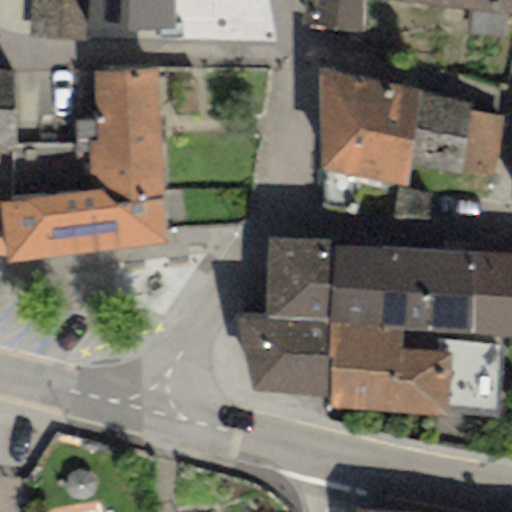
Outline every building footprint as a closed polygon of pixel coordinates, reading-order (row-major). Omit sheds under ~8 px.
[(89,37),(90,0),(31,0),(31,35),(89,37)] [(173,0),(90,0),(89,37),(173,30),(173,0)] [(301,0),(297,30),(361,38),(366,0),(301,0)] [(511,0),(395,0),(511,15),(511,0)] [(422,90),(320,66),(319,171),(404,187),(407,169),(422,94),(422,90)] [(0,163),(9,164),(15,69),(0,68),(0,163)] [(154,71),(91,74),(94,141),(89,141),(91,191),(159,184),(154,71)] [(472,104),(422,94),(407,169),(490,185),(502,120),(470,114),(472,104)] [(162,244),(159,184),(91,191),(0,200),(0,201),(6,256),(7,263),(162,244)] [(331,241),(266,239),(262,317),(327,319),(330,246),(331,241)] [(473,252),(330,246),(327,319),(328,326),(403,330),(470,332),(473,252)] [(511,254),(473,252),(470,332),(511,336),(511,254)] [(328,326),(327,319),(262,317),(233,318),(252,394),(324,398),(328,326)] [(403,330),(328,326),(324,398),(323,412),(445,419),(445,413),(496,416),(500,345),(438,341),(438,352),(402,350),(403,330)]
